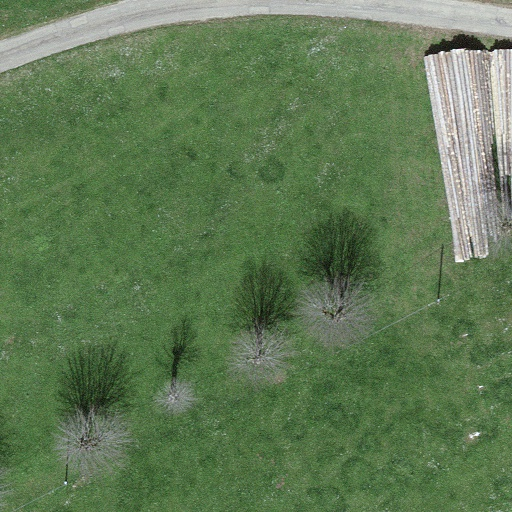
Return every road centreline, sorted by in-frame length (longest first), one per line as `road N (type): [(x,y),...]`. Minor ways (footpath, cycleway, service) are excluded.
road 1 (unclassified): [(0,53),(178,0)]
road 2 (unclassified): [(385,0),(511,16)]
